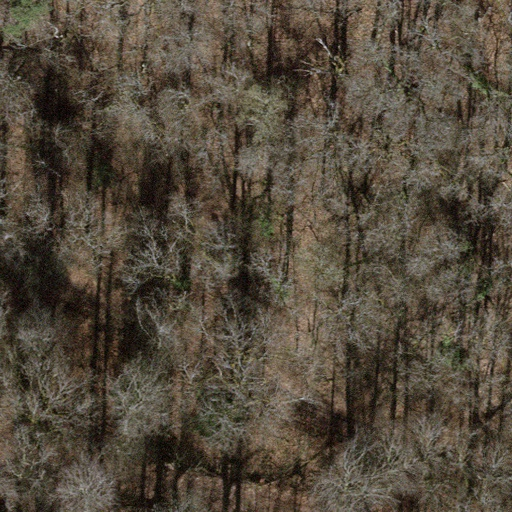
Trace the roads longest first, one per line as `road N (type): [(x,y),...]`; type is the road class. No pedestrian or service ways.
road 1 (track): [(511,465),(405,437),(97,290)]
road 2 (track): [(301,511),(48,478),(0,487)]
